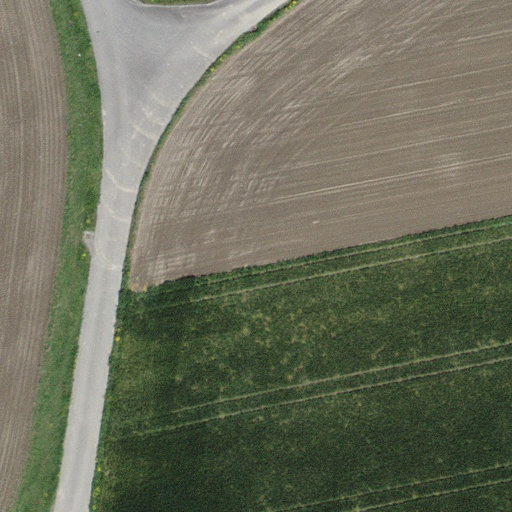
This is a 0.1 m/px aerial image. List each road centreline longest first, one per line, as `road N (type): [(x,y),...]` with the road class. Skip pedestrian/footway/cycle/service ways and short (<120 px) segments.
road 1 (residential): [(66,511),(116,97),(73,0)]
road 2 (track): [(116,97),(252,0)]
